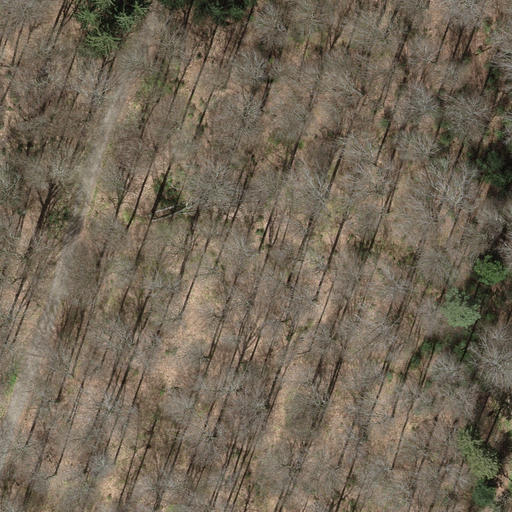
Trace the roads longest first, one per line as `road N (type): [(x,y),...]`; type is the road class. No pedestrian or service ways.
road 1 (track): [(162,0),(85,188),(55,302),(0,447)]
road 2 (track): [(83,0),(64,74),(41,107),(0,140)]
